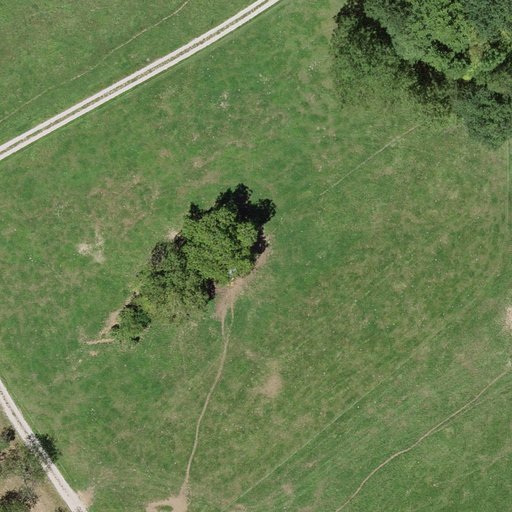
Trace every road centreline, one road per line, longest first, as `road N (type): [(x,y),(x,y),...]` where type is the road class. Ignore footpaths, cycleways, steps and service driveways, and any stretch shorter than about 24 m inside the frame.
road 1 (track): [(0,148),(179,55),(262,0)]
road 2 (track): [(76,511),(0,396)]
